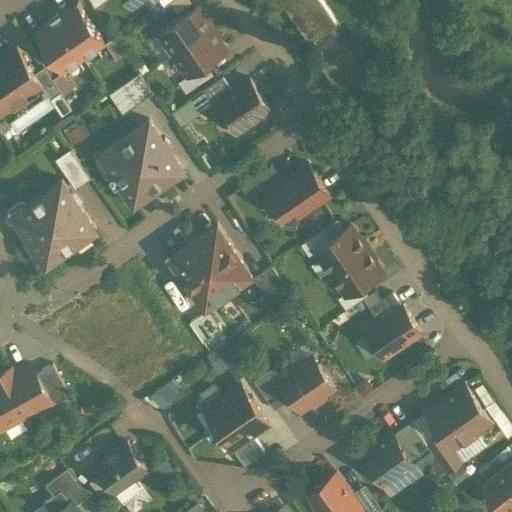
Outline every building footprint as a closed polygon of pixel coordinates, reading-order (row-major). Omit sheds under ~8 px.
[(286,0),(311,35),(333,20),(319,0),(286,0)] [(78,1),(61,13),(60,11),(51,18),(51,19),(35,31),(43,43),(43,44),(44,44),(53,58),(53,59),(54,58),(62,71),(105,41),(97,29),(97,28),(96,28),(87,14),(87,13),(86,13),(78,1)] [(198,3),(158,30),(173,52),(214,23),(207,13),(205,14),(198,3)] [(214,23),(173,52),(188,73),(227,46),(220,35),(222,34),(214,23)] [(127,51),(115,34),(105,41),(117,58),(127,51)] [(34,72),(16,46),(0,57),(0,107),(8,119),(9,119),(47,93),(48,92),(34,72)] [(345,50),(324,64),(339,86),(360,71),(345,50)] [(53,78),(44,65),(34,72),(48,92),(47,93),(50,98),(61,90),(53,78)] [(74,87),(62,71),(53,78),(61,90),(64,94),(74,87)] [(140,71),(110,91),(123,110),(153,90),(140,71)] [(250,75),(215,99),(215,100),(217,101),(215,108),(220,114),(226,116),(236,130),(271,106),(250,75)] [(205,85),(190,95),(201,110),(215,100),(215,99),(205,85)] [(8,119),(0,107),(0,128),(2,131),(13,123),(9,119),(8,119)] [(150,117),(100,150),(134,200),(184,167),(171,147),(172,146),(165,135),(163,136),(150,117)] [(91,176),(71,146),(56,157),(76,186),(91,176)] [(308,160),(267,188),(282,210),(280,219),(279,220),(283,222),(287,224),(292,224),(297,223),(296,221),(298,213),(330,191),(308,160)] [(62,176),(18,207),(16,215),(47,260),(96,226),(62,176)] [(251,176),(241,183),(249,195),(259,188),(251,176)] [(329,236),(314,247),(315,248),(330,270),(366,245),(350,222),(329,236)] [(217,223),(172,254),(205,302),(251,271),(217,223)] [(322,227),(301,241),(309,253),(315,248),(314,247),(329,236),(322,227)] [(366,245),(330,270),(345,291),(346,293),(361,282),(382,268),(366,245)] [(272,263),(253,276),(267,295),(286,282),(272,263)] [(361,282),(346,293),(345,291),(338,296),(346,307),(368,292),(361,282)] [(392,289),(369,305),(379,319),(402,303),(392,289)] [(379,319),(365,329),(383,355),(421,328),(403,303),(402,303),(379,319)] [(209,307),(190,320),(203,339),(222,326),(209,307)] [(230,336),(211,350),(224,368),(234,361),(243,374),(252,367),(230,336)] [(281,375),(279,376),(292,395),(301,408),(312,400),(314,403),(326,395),(324,392),(334,385),(313,353),(281,375)] [(36,370),(31,361),(15,370),(11,364),(2,369),(25,411),(50,397),(51,397),(36,370)] [(53,361),(36,370),(51,397),(50,397),(53,402),(70,392),(53,361)] [(281,375),(273,364),(253,377),(274,407),(292,395),(279,376),(281,375)] [(0,424),(25,411),(2,369),(0,370),(0,424)] [(464,379),(425,407),(441,430),(453,446),(454,445),(476,429),(478,428),(479,430),(492,420),(491,418),(464,379)] [(241,380),(204,405),(218,425),(255,400),(241,380)] [(255,400),(218,425),(233,446),(269,421),(255,400)] [(426,440),(411,418),(393,431),(414,460),(431,448),(426,440)] [(476,429),(454,445),(463,458),(486,442),(476,429)] [(393,431),(392,430),(363,451),(387,485),(401,476),(401,470),(414,461),(414,460),(393,431)] [(441,430),(426,440),(431,448),(447,470),(463,458),(454,445),(453,446),(441,430)] [(127,438),(97,460),(117,488),(147,466),(127,438)] [(511,511),(511,457),(483,481),(508,511),(511,511)] [(352,511),(362,506),(336,470),(307,491),(322,511),(352,511)] [(213,511),(206,496),(185,506),(187,511),(213,511)] [(80,511),(71,500),(54,511),(80,511)]
